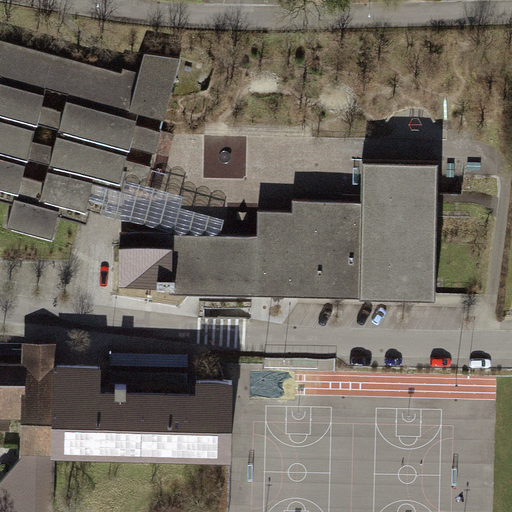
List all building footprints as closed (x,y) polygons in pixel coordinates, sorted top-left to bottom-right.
[(53,238),(60,213),(90,220),(92,211),(95,200),(89,198),(99,163),(121,169),(118,180),(148,188),(149,182),(182,57),(146,51),(137,88),(145,90),(139,108),(116,101),(123,72),(0,39),(0,196),(16,201),(9,227),(53,238)] [(437,296),(440,161),(363,159),(362,200),(304,198),(304,211),(259,210),(259,234),(224,233),(175,232),(122,231),(121,283),(171,284),(171,290),(192,290),(192,285),(220,285),(219,292),(437,296)] [(95,200),(92,211),(175,232),(224,233),(228,219),(178,206),(182,191),(149,182),(148,188),(118,180),(121,169),(99,163),(89,198),(95,200)] [(440,194),(462,195),(463,178),(443,178),(443,180),(441,180),(440,194)] [(0,428),(11,429),(11,413),(23,413),(22,449),(55,449),(55,443),(232,447),(233,382),(199,381),(198,395),(101,393),(101,367),(0,365),(0,428)] [(411,400),(412,381),(293,378),(293,396),(411,400)] [(54,511),(55,449),(22,449),(22,455),(0,472),(0,511),(54,511)]
